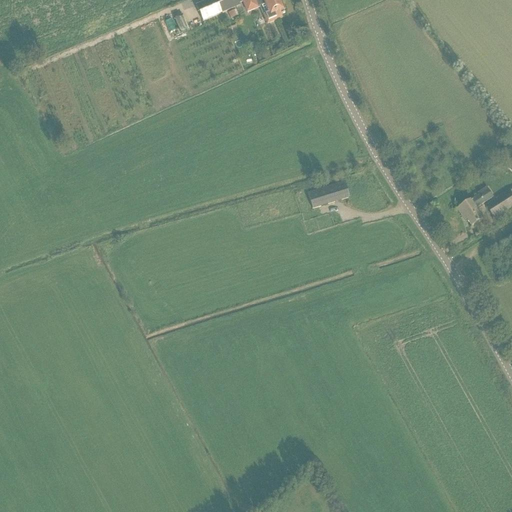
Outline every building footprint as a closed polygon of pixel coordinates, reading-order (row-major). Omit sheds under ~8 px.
[(202,22),(240,6),(237,0),(210,0),(195,6),(202,22)] [(263,0),(257,0),(255,1),(254,0),(243,0),(242,0),(241,0),(247,13),(258,9),(257,8),(265,5),(268,13),(263,15),(267,25),(282,18),(281,16),(284,14),(280,2),(281,2),(280,0),(264,0),(263,0)] [(172,19),(178,34),(186,30),(180,15),(172,19)] [(344,183),(334,186),(307,194),(312,209),(348,199),(344,183)] [(470,201),(465,205),(457,210),(463,218),(465,217),(471,227),(482,220),(475,209),(490,199),(484,190),(478,194),(479,196),(470,202),(470,201)] [(511,191),(510,192),(486,207),(494,219),(511,207),(511,191)]
